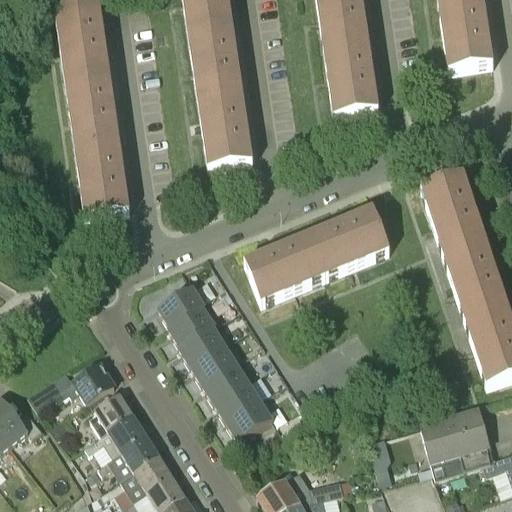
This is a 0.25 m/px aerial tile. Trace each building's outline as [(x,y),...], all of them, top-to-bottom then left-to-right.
[(181,0),(188,42),(232,35),(226,0),(181,0)] [(314,0),(323,59),(367,52),(359,0),(314,0)] [(435,0),(438,13),(482,6),(480,0),(435,0)] [(482,6),(438,13),(448,81),(492,75),(482,6)] [(64,91),(109,84),(99,16),(53,22),(64,91)] [(197,110),(242,104),(232,35),(188,42),(197,110)] [(367,52),(323,59),(333,127),(378,120),(367,52)] [(74,159),(119,153),(109,84),(64,91),(74,159)] [(242,104),(197,110),(208,179),(252,172),(242,104)] [(119,153),(74,159),(85,228),(129,221),(119,153)] [(442,265),(485,250),(463,185),(420,199),(442,265)] [(308,245),(325,287),(389,261),(372,219),(308,245)] [(261,313),(325,287),(308,245),(244,271),(261,313)] [(464,330),(507,316),(485,250),(442,265),(464,330)] [(157,318),(169,337),(203,316),(205,315),(192,295),(157,318)] [(213,335),(213,336),(215,335),(203,316),(169,337),(167,338),(179,356),(179,357),(213,335)] [(511,331),(507,316),(464,330),(486,395),(511,386),(511,331)] [(250,333),(245,325),(241,328),(246,336),(250,333)] [(177,357),(189,376),(225,353),(213,336),(213,335),(179,357),(179,356),(177,357)] [(189,376),(201,395),(237,372),(225,353),(189,376)] [(237,372),(201,395),(213,414),(249,391),(237,372)] [(71,407),(80,402),(87,412),(114,395),(100,373),(75,389),(67,378),(27,403),(38,422),(68,402),(71,407)] [(225,432),(261,410),(249,391),(213,414),(225,432)] [(89,427),(99,445),(132,424),(119,404),(94,420),(95,423),(89,427)] [(31,445),(41,437),(26,418),(17,426),(0,406),(0,441),(10,454),(28,440),(31,445)] [(273,429),(261,410),(225,432),(237,451),(273,429)] [(482,475),(494,472),(493,468),(489,455),(488,455),(478,420),(419,437),(435,488),(482,475)] [(120,462),(146,445),(132,424),(99,445),(100,445),(84,456),(88,462),(103,452),(112,467),(120,462)] [(48,437),(57,448),(72,438),(66,426),(48,437)] [(0,462),(10,454),(0,441),(0,462)] [(120,462),(133,482),(159,465),(146,445),(120,462)] [(352,450),(356,461),(366,457),(363,446),(352,450)] [(511,461),(493,468),(494,472),(482,475),(486,485),(497,481),(505,478),(511,498),(511,461)] [(133,510),(133,511),(147,502),(172,486),(159,465),(133,482),(91,509),(92,511),(101,511),(124,497),(133,510)] [(108,470),(97,476),(101,482),(112,476),(108,470)] [(382,472),(374,474),(378,490),(387,488),(382,472)] [(100,484),(96,477),(86,483),(91,490),(100,484)] [(314,511),(323,510),(323,508),(343,504),(340,489),(309,496),(299,480),(273,496),(257,507),(260,511),(314,511)] [(133,510),(130,511),(177,511),(186,507),(172,486),(147,502),(133,511),(133,510)]
